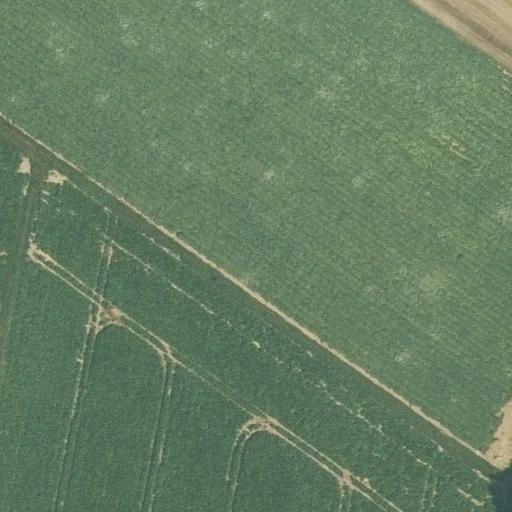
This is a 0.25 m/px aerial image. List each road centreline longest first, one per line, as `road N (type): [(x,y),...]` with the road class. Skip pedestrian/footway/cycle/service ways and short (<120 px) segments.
road 1 (track): [(511,489),(0,132)]
road 2 (track): [(52,169),(0,450)]
